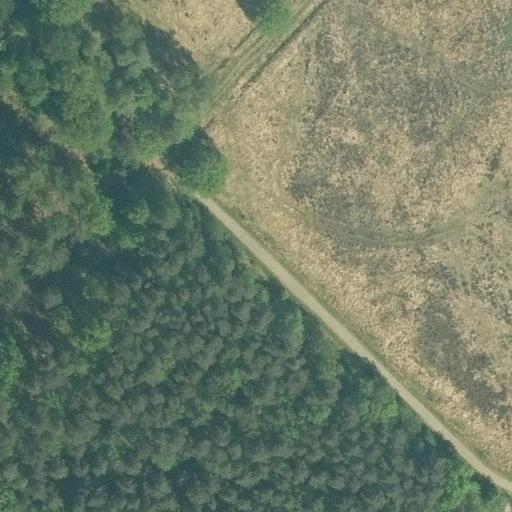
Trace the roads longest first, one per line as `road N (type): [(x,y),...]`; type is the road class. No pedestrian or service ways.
road 1 (track): [(0,322),(157,152)]
road 2 (track): [(295,0),(157,152)]
